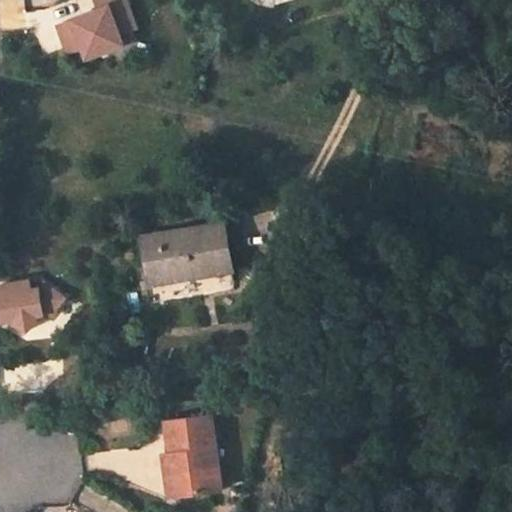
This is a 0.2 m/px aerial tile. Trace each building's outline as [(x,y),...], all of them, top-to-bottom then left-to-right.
[(132,0),(97,0),(101,10),(57,24),(68,56),(86,50),(90,61),(146,42),(132,0)] [(231,264),(223,223),(144,237),(148,260),(157,259),(161,280),(198,274),(198,270),(231,264)] [(151,282),(161,280),(157,259),(148,260),(151,282)] [(198,270),(198,274),(231,268),(231,264),(198,270)] [(0,325),(68,321),(66,288),(36,290),(36,280),(0,282),(0,325)] [(221,484),(209,409),(165,417),(177,491),(221,484)] [(170,492),(177,491),(170,448),(164,449),(170,492)]
